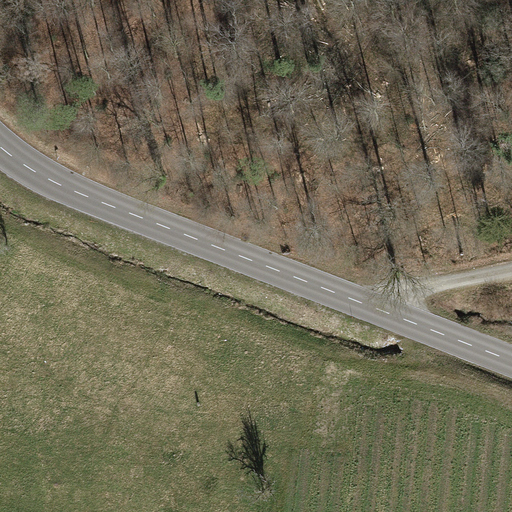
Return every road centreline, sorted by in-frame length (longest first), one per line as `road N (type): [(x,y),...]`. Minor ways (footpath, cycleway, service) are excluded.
road 1 (tertiary): [(511,363),(56,180),(0,142)]
road 2 (track): [(360,305),(511,271)]
